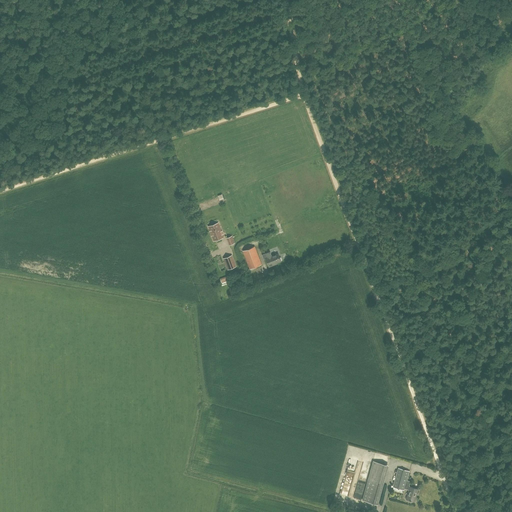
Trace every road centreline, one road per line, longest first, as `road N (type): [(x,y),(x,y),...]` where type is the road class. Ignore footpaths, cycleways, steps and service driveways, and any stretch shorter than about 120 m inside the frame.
road 1 (track): [(0,191),(303,94)]
road 2 (unclassified): [(455,511),(373,286)]
road 3 (track): [(373,286),(303,94)]
road 4 (track): [(373,286),(387,286),(511,213)]
